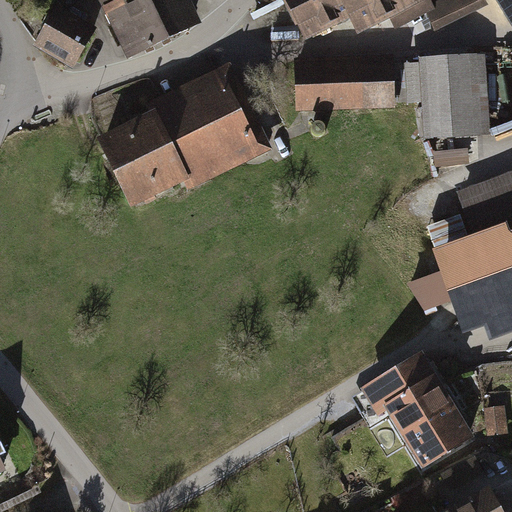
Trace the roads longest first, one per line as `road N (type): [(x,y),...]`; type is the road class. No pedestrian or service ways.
road 1 (residential): [(245,0),(178,52),(31,93)]
road 2 (residential): [(0,370),(112,511)]
